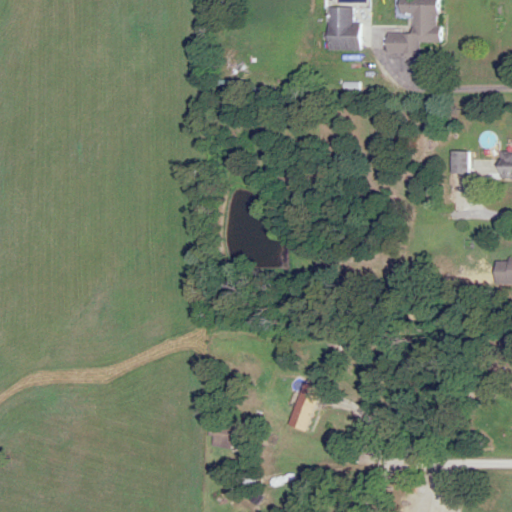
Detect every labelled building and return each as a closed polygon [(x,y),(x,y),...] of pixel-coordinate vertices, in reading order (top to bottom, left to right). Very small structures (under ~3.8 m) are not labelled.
[(388,55),(423,55),(424,42),(447,42),(448,26),(444,26),(443,0),(403,0),(403,14),(416,14),(416,34),(389,34),(388,55)] [(354,7),(326,7),(326,50),(363,50),(363,24),(354,24),(354,7)] [(454,173),(475,173),(475,151),(454,151),(454,173)] [(511,259),(501,260),(501,284),(511,284),(511,259)] [(292,424),(309,431),(321,401),(304,395),(292,424)] [(269,491),(269,475),(237,475),(237,491),(269,491)]
